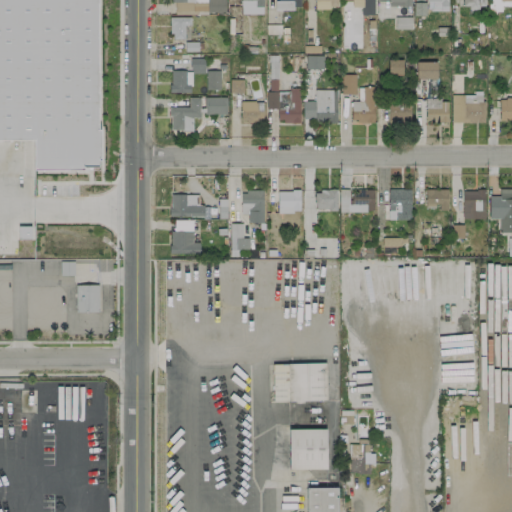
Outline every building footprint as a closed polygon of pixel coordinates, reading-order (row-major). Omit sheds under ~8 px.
[(0,0),(95,0),(96,129),(98,129),(99,160),(96,160),(96,166),(82,166),(82,169),(32,170),(32,140),(0,140),(0,0)] [(170,0),(171,13),(225,12),(224,0),(170,0)] [(262,14),(262,0),(240,0),(240,13),(262,14)] [(299,8),(299,0),(275,0),(276,8),(299,8)] [(373,0),(341,0),(342,0),(351,0),(351,7),(361,6),(361,14),(373,14),(373,0)] [(447,10),(446,0),(425,0),(426,10),(447,10)] [(511,5),(511,0),(486,0),(487,11),(501,11),(501,5),(511,5)] [(395,28),(409,29),(409,17),(395,16),(395,28)] [(190,17),(169,17),(169,39),(184,39),(184,25),(190,24),(190,17)] [(322,55),(306,55),(305,68),(322,68),(322,55)] [(203,58),(190,58),(190,73),(204,72),(203,58)] [(387,73),(402,74),(402,59),(387,59),(387,73)] [(436,61),(415,61),(415,78),(436,78),(436,61)] [(191,71),(169,70),(169,92),(190,92),(191,71)] [(205,89),(219,89),(219,70),(206,70),(205,89)] [(354,93),(354,74),(340,74),(340,93),(354,93)] [(242,92),(242,79),(229,79),(229,92),(242,92)] [(351,101),(351,122),(373,122),(373,86),(363,86),(363,101),(351,101)] [(298,89),(276,89),(277,122),(299,121),(298,89)] [(302,101),(302,122),(336,120),(335,89),(313,90),(314,100),(302,101)] [(450,121),(483,122),(483,95),(451,94),(450,121)] [(226,97),(204,96),(203,106),(199,106),(200,97),(188,97),(187,107),(169,107),(169,129),(192,130),(192,117),(200,117),(200,113),(225,114),(226,97)] [(511,98),(499,98),(498,120),(511,120),(511,98)] [(446,99),(424,99),(425,122),(447,121),(446,99)] [(410,100),(388,100),(387,121),(409,122),(410,100)] [(262,101),(240,101),(240,122),(262,122),(262,101)] [(372,188),(338,189),(339,212),(373,211),(372,188)] [(387,219),(409,219),(410,189),(388,188),(387,219)] [(446,188),(424,189),(424,208),(447,208),(446,188)] [(488,218),(499,218),(498,231),(511,231),(511,188),(498,188),(498,195),(488,195),(488,218)] [(483,218),(484,190),(462,189),(461,218),(483,218)] [(262,190),(240,190),(240,213),(247,213),(248,222),(262,222),(262,190)] [(299,190),(277,190),(277,212),(299,211),(299,190)] [(336,190),(314,190),(314,209),(336,209),(336,190)] [(198,194),(169,194),(169,216),(203,216),(203,204),(198,204),(198,194)] [(192,219),(174,219),(174,230),(169,230),(169,253),(199,253),(199,241),(192,242),(192,219)] [(241,223),(229,223),(229,249),(247,249),(247,237),(242,237),(241,223)] [(98,284),(75,285),(75,312),(98,311),(98,284)] [(271,364),(272,401),(326,400),(324,362),(271,364)] [(467,400),(449,401),(450,424),(456,424),(456,428),(457,428),(458,457),(474,456),(474,448),(476,447),(475,416),(468,416),(467,400)] [(288,469),(326,468),(325,428),(288,429),(288,469)] [(454,438),(440,439),(440,455),(454,455),(454,438)] [(371,453),(368,453),(368,441),(357,441),(357,443),(348,444),(349,473),(372,472),(371,453)] [(336,511),(337,487),(307,487),(306,511),(336,511)]
